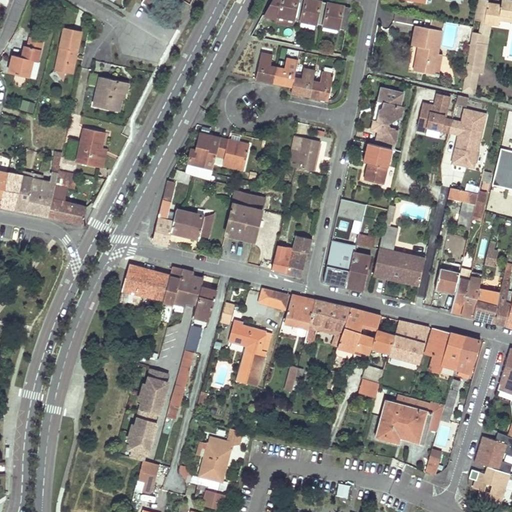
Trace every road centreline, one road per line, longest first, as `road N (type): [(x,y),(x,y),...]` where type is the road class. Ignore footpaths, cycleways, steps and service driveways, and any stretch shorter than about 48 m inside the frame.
road 1 (tertiary): [(219,0),(73,280)]
road 2 (tertiary): [(112,252),(243,0)]
road 3 (tertiary): [(41,511),(66,354),(112,252)]
road 4 (tertiary): [(73,280),(40,358),(18,511)]
road 5 (residential): [(444,504),(279,465),(266,475),(255,511)]
road 6 (residential): [(112,252),(321,293)]
road 7 (residential): [(321,293),(499,337)]
road 8 (residential): [(347,119),(314,276),(321,293)]
road 9 (residential): [(499,337),(444,504)]
road 10 (residential): [(372,0),(347,119)]
